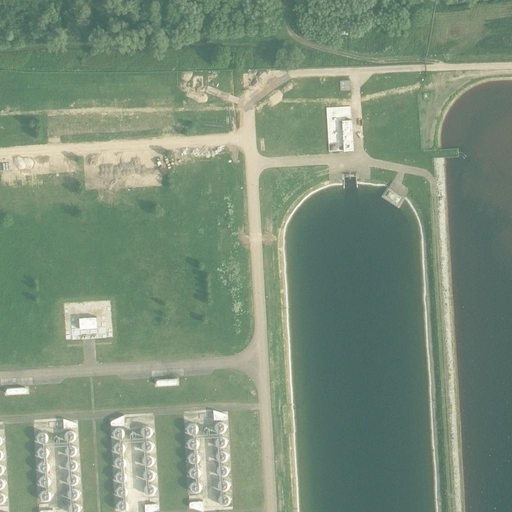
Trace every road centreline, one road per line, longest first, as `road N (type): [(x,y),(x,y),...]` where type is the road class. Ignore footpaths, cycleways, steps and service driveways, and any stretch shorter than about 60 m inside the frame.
road 1 (track): [(287,36),(380,62),(447,67)]
road 2 (track): [(354,71),(511,66)]
